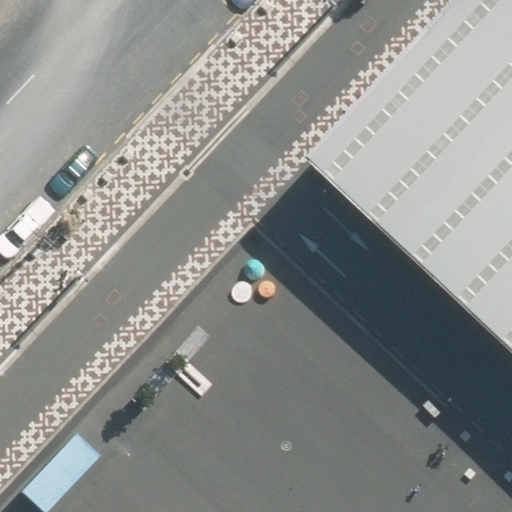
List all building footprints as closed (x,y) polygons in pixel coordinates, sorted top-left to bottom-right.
[(511,0),(457,0),(297,173),(511,371),(511,0)] [(367,94),(309,39),(243,108),(265,127),(307,82),(343,118),(367,94)] [(511,401),(346,235),(285,296),(483,495),(511,465),(511,401)] [(161,338),(106,398),(133,423),(189,363),(161,338)] [(78,431),(23,490),(46,511),(53,511),(105,456),(78,431)] [(277,511),(270,507),(261,504),(253,502),(244,502),(235,502),(226,505),(218,508),(211,511),(277,511)]
